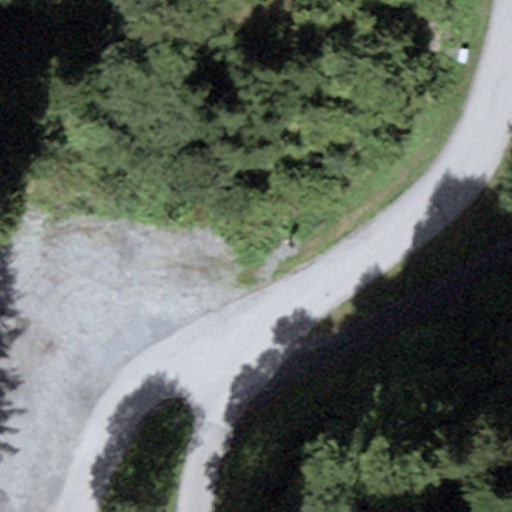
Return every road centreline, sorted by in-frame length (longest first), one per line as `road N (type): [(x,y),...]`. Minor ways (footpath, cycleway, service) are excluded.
road 1 (unclassified): [(213,358),(434,208),(491,121),(511,30)]
road 2 (track): [(511,249),(389,327),(331,350),(288,355),(247,340)]
road 3 (unclassified): [(60,511),(100,426),(131,391),(164,371),(213,358)]
road 4 (track): [(0,293),(213,358)]
road 5 (unclassified): [(195,511),(197,467),(214,417),(213,358)]
